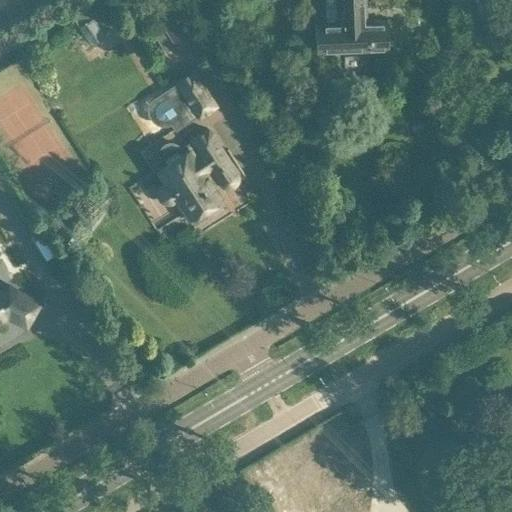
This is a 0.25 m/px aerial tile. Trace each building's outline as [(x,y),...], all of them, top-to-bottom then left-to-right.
[(325,0),(326,23),(314,23),(315,41),(327,41),(328,51),(388,48),(387,21),(365,22),(364,0),(325,0)] [(86,6),(72,15),(90,44),(104,35),(86,6)] [(187,24),(177,31),(184,41),(194,35),(187,24)] [(170,122),(171,121),(175,128),(214,103),(193,70),(154,95),(153,96),(152,97),(151,98),(150,99),(149,100),(149,101),(148,103),(148,104),(148,105),(147,107),(147,108),(148,109),(148,111),(148,112),(149,113),(149,115),(150,116),(151,117),(152,118),(153,119),(154,120),(155,121),(156,121),(157,122),(159,122),(160,123),(161,123),(163,123),(164,123),(166,123),(167,123),(168,122),(170,122)] [(236,175),(235,171),(207,127),(189,138),(194,145),(158,168),(167,182),(163,185),(160,188),(159,193),(160,197),(163,200),(168,201),(173,200),(177,197),(190,218),(191,217),(194,221),(205,214),(202,210),(221,198),(210,182),(217,177),(219,181),(223,184),(227,185),(232,183),(235,180),(236,175)] [(0,319),(8,315),(25,325),(39,303),(8,285),(0,289),(0,319)] [(202,511),(196,502),(178,511),(202,511)]
